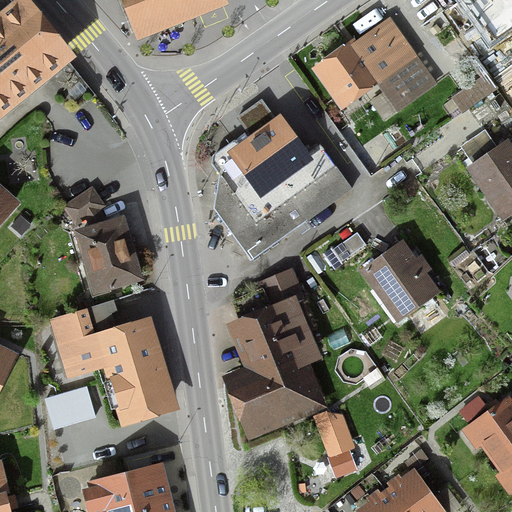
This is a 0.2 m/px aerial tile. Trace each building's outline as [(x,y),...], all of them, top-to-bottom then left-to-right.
[(0,0),(0,104),(58,60),(13,0),(0,0)] [(126,0),(139,30),(214,0),(126,0)] [(345,105),(428,50),(396,1),(313,56),(345,105)] [(251,260),(350,189),(324,152),(266,192),(263,188),(304,158),(280,124),(277,126),(260,102),(238,118),(255,142),(242,151),(235,141),(214,156),(213,164),(220,173),(217,191),(228,206),(218,213),(251,260)] [(504,210),(511,204),(511,127),(468,155),(504,210)] [(0,211),(9,201),(0,193),(0,211)] [(97,288),(149,273),(135,224),(83,239),(97,288)] [(404,312),(447,281),(406,226),(363,257),(404,312)] [(358,233),(333,250),(341,262),(366,244),(358,233)] [(231,302),(256,362),(307,340),(291,302),(301,297),(290,270),(262,282),(264,288),(231,302)] [(55,342),(67,379),(98,369),(108,403),(124,398),(131,422),(177,408),(149,314),(55,342)] [(312,353),(307,340),(256,362),(260,372),(237,382),(254,423),(312,399),(296,360),(312,353)] [(0,388),(15,357),(0,349),(0,388)] [(45,399),(54,430),(96,418),(87,387),(45,399)] [(480,437),(494,457),(511,444),(511,405),(507,399),(471,423),(480,437)] [(339,416),(320,423),(332,453),(350,447),(339,416)] [(511,444),(494,457),(511,483),(511,444)] [(181,511),(166,450),(91,468),(101,511),(181,511)] [(388,493),(402,511),(440,511),(413,475),(388,493)] [(0,511),(10,511),(0,477),(0,511)] [(402,511),(388,493),(361,511),(402,511)]
